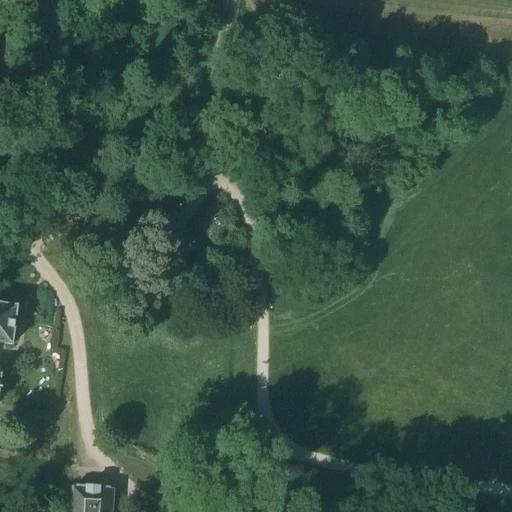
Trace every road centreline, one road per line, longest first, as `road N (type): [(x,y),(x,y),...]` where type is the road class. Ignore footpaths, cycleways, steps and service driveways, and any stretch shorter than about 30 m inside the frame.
road 1 (track): [(0,114),(73,126),(180,162),(244,206),(260,298),(263,409),(278,445)]
road 2 (track): [(0,236),(17,238),(40,264),(73,323),(86,455),(164,511)]
road 3 (track): [(278,445),(337,467),(511,491)]
road 4 (track): [(17,238),(176,222),(206,179)]
road 5 (track): [(201,170),(228,0)]
